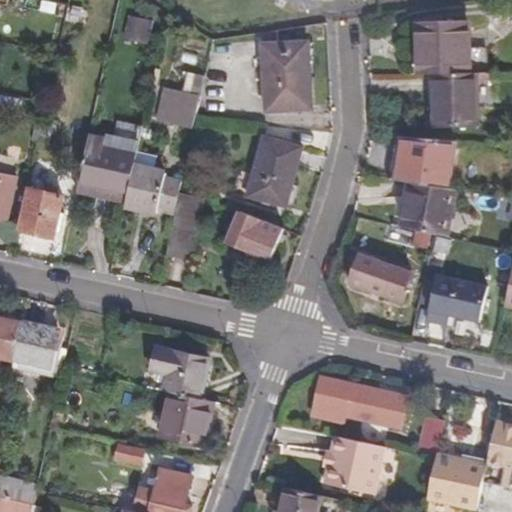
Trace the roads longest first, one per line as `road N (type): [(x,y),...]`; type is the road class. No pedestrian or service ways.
road 1 (residential): [(285,336),(345,161),(346,26)]
road 2 (residential): [(0,273),(285,336)]
road 3 (residential): [(285,336),(511,384)]
road 4 (residential): [(223,511),(285,336)]
